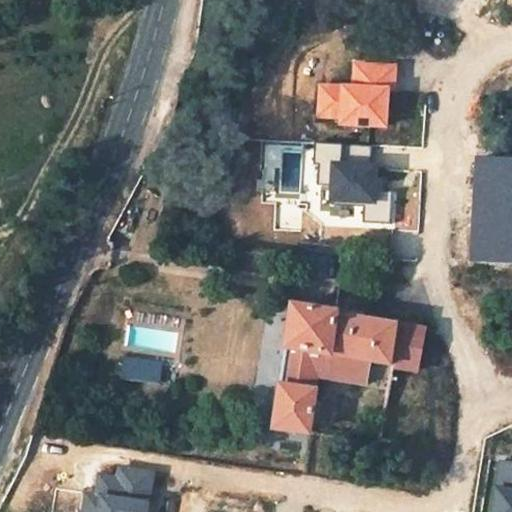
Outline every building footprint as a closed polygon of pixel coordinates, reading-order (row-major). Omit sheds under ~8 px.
[(446,335),(292,307),(274,430),(307,435),(316,378),(364,386),(368,363),(389,366),(387,379),(387,382),(409,386),(411,380),(413,371),(422,373),(439,376),(446,335)] [(421,382),(422,373),(413,371),(411,380),(421,382)] [(387,379),(380,378),(378,388),(385,389),(387,382),(387,379)] [(385,389),(382,403),(406,408),(409,386),(387,382),(385,389)] [(468,431),(469,421),(461,420),(460,429),(468,431)] [(402,425),(379,421),(376,441),(398,445),(402,425)] [(447,427),(426,423),(422,444),(442,448),(447,427)]
